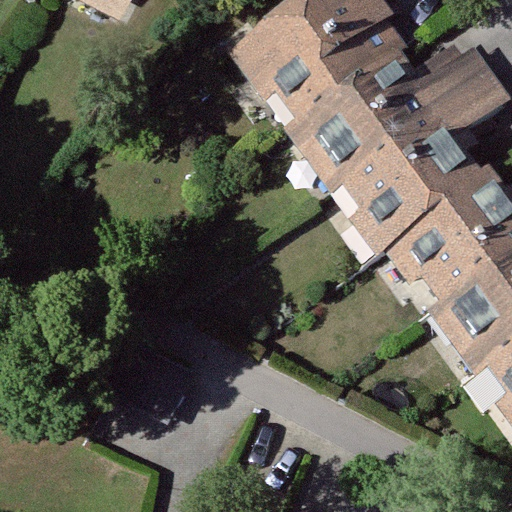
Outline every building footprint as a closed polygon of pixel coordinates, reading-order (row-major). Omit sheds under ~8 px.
[(93,0),(122,14),(128,0),(93,0)] [(276,101),(295,131),(400,61),(408,56),(389,30),(394,26),(373,0),(353,0),(349,2),(347,0),(313,0),(230,61),(265,109),(276,101)] [(331,202),(343,195),(495,84),(476,58),(462,67),(453,56),(415,84),(400,61),(295,131),(284,140),(331,202)] [(378,267),(387,261),(483,184),(469,165),(482,155),(471,141),(511,107),(511,106),(495,84),(343,195),(362,221),(349,229),(378,267)] [(423,287),(441,313),(511,262),(511,199),(509,202),(490,180),(483,184),(387,261),(410,294),(423,287)] [(477,387),(488,378),(511,358),(511,262),(441,313),(428,321),(477,387)] [(169,425),(193,373),(131,345),(107,398),(169,425)] [(511,358),(488,378),(508,406),(497,414),(511,433),(511,358)]
